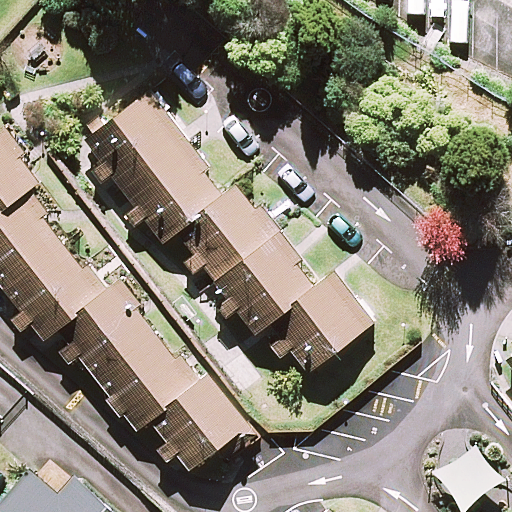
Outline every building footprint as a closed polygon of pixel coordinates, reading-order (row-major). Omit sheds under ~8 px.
[(409,41),(350,12),(336,41),(394,70),(409,41)] [(228,192),(150,90),(87,138),(167,242),(182,231),(279,358),(292,348),(311,372),(373,324),(335,274),(319,286),(239,183),(228,192)] [(45,178),(6,128),(0,132),(0,278),(67,366),(82,354),(140,430),(154,419),(193,469),(249,426),(205,370),(195,378),(115,275),(100,286),(28,192),(45,178)] [(66,492),(38,467),(0,509),(0,511),(121,511),(81,476),(66,492)] [(339,511),(331,502),(318,511),(339,511)]
